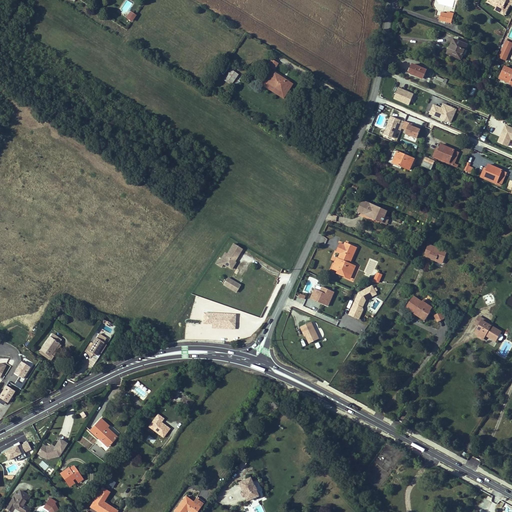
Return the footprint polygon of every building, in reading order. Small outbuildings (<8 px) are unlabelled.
[(490,0),(488,4),(497,9),(499,6),(494,3),(495,2),(491,0),(490,0)] [(497,10),(506,16),(511,7),(511,0),(507,0),(506,0),(491,0),(495,2),(494,3),(499,6),(497,9),(497,10)] [(125,18),(131,22),(136,16),(130,11),(125,18)] [(452,23),(454,15),(447,14),(442,12),(440,20),(452,23)] [(465,55),(467,51),(465,50),(467,45),(456,40),(452,49),(449,48),(449,49),(447,53),(461,59),(463,54),(465,55)] [(511,42),(505,40),(498,58),(506,61),(511,46),(511,42)] [(413,64),(409,73),(423,78),(426,70),(413,64)] [(500,76),(511,81),(510,84),(511,84),(511,69),(505,66),(500,76)] [(282,92),(288,81),(270,70),(264,80),(282,92)] [(224,80),(231,84),(237,75),(231,71),(224,80)] [(409,105),(414,94),(398,87),(393,99),(409,105)] [(450,124),(457,109),(443,103),(441,107),(433,104),(428,115),(450,124)] [(417,140),(421,127),(389,117),(383,135),(394,139),(397,129),(405,132),(403,138),(410,140),(410,138),(417,140)] [(511,127),(504,125),(497,142),(511,148),(511,127)] [(454,150),(441,144),(439,148),(435,156),(449,162),(454,150)] [(454,150),(449,162),(448,164),(457,167),(458,164),(455,163),(459,152),(454,150)] [(389,162),(393,163),(398,152),(394,151),(389,162)] [(393,163),(410,170),(414,159),(398,152),(393,163)] [(424,162),(422,166),(431,170),(433,165),(429,164),(424,162)] [(481,176),(497,182),(502,170),(488,164),(486,168),(484,168),(481,176)] [(507,172),(502,170),(497,182),(496,184),(504,187),(506,184),(502,183),(507,172)] [(387,211),(375,206),(374,208),(369,205),(369,203),(362,200),(358,210),(365,213),(364,215),(382,223),(385,216),(387,211)] [(344,272),(350,274),(355,265),(350,263),(357,248),(349,244),(348,247),(345,245),(341,243),(337,251),(341,253),(339,258),(340,259),(339,263),(336,262),(332,269),(338,271),(343,274),(344,272)] [(242,249),(233,244),(227,254),(225,253),(219,262),(217,261),(214,265),(220,268),(222,264),(231,269),(235,263),(234,262),(242,249)] [(429,259),(430,257),(443,262),(447,252),(429,245),(424,256),(429,259)] [(351,279),(356,266),(355,265),(350,274),(344,272),(343,274),(338,271),(337,273),(351,279)] [(376,272),(373,282),(379,284),(382,274),(376,272)] [(244,281),(234,275),(230,281),(240,288),(244,281)] [(359,289),(349,316),(359,319),(367,298),(373,300),(377,289),(367,285),(365,291),(359,289)] [(482,296),(486,305),(488,304),(495,301),(492,293),(482,296)] [(427,318),(430,313),(431,312),(430,312),(431,311),(433,308),(430,306),(422,302),(413,297),(406,307),(415,313),(416,311),(427,318)] [(427,318),(416,311),(415,313),(414,314),(425,321),(427,318)] [(203,312),(202,324),(211,325),(211,328),(235,330),(236,314),(203,312)] [(435,316),(438,322),(445,319),(442,312),(437,315),(435,316)] [(479,334),(478,336),(483,339),(485,336),(496,342),(501,332),(484,322),(482,321),(483,319),(479,317),(475,324),(479,326),(475,333),(479,334)] [(309,343),(319,339),(311,322),(300,327),(302,331),(303,331),(306,336),(309,343)] [(52,334),(41,350),(45,353),(44,355),(50,360),(53,356),(52,355),(59,344),(62,341),(52,334)] [(106,339),(98,334),(90,348),(87,346),(84,351),(98,359),(107,344),(104,343),(106,339)] [(59,344),(52,355),(53,356),(61,345),(59,344)] [(30,368),(20,362),(13,374),(23,380),(30,368)] [(15,391),(6,386),(0,396),(0,398),(8,403),(15,391)] [(164,419),(157,414),(146,429),(153,434),(154,432),(163,439),(170,428),(161,422),(164,419)] [(107,447),(115,438),(105,429),(107,428),(108,426),(100,419),(90,430),(107,447)] [(107,428),(105,429),(115,438),(116,437),(107,428)] [(44,445),(39,454),(44,457),(49,456),(50,454),(54,453),(55,458),(60,457),(68,444),(61,439),(56,448),(55,449),(52,447),(50,446),(47,447),(44,445)] [(32,449),(28,441),(5,453),(9,461),(17,458),(18,461),(26,457),(25,452),(32,449)] [(75,478),(75,479),(80,476),(74,466),(70,469),(68,467),(60,473),(68,484),(73,481),(72,480),(75,478)] [(258,496),(249,477),(236,483),(240,493),(239,494),(241,498),(243,497),(246,502),(258,496)] [(109,479),(106,485),(112,488),(115,482),(109,479)] [(98,511),(116,511),(117,511),(103,502),(109,492),(102,488),(90,507),(98,511)] [(12,498),(8,503),(15,507),(20,511),(22,511),(24,507),(23,506),(28,496),(19,491),(15,499),(12,498)] [(55,505),(57,502),(50,497),(43,508),(48,511),(55,511),(58,507),(55,505)] [(174,511),(185,511),(187,510),(189,511),(196,511),(202,504),(196,499),(193,503),(185,497),(174,511)] [(12,511),(15,507),(8,503),(6,508),(12,511)] [(37,503),(34,508),(40,511),(44,511),(43,509),(40,508),(41,506),(37,503)]
